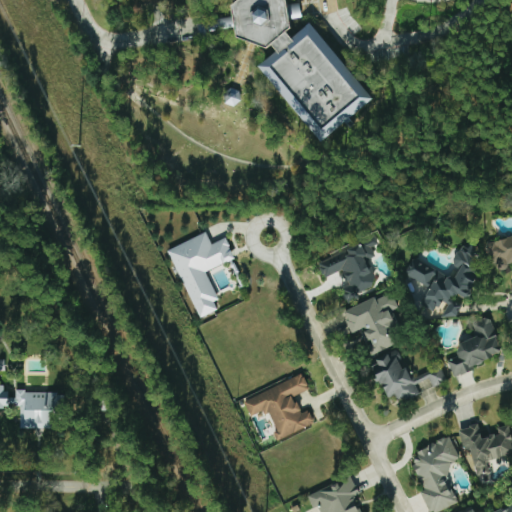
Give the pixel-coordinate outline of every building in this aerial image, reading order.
[(373,95),(321,137),(258,63),(277,48),(273,42),(266,48),(236,37),(230,5),(235,0),(286,0),(287,2),(299,1),(301,15),(289,17),(291,28),(287,30),(291,35),(310,18),(373,95)] [(197,318),(216,310),(212,301),(217,299),(205,271),(234,258),(225,237),(210,244),(205,233),(167,249),(197,318)] [(511,235),(487,242),(494,271),(511,266),(511,235)] [(318,261),(325,276),(339,270),(349,296),(375,285),(365,260),(374,256),(369,247),(377,244),(374,237),(318,261)] [(410,261),(403,283),(404,288),(429,312),(434,311),(443,301),(449,303),(441,311),(443,318),(456,315),(454,306),(448,301),(456,293),(466,296),(469,295),(474,283),(478,278),(476,265),(478,258),(473,254),(471,243),(463,244),(455,253),(452,263),(458,269),(456,275),(454,275),(410,261)] [(402,341),(388,311),(397,307),(390,291),(342,312),(351,332),(363,327),(370,344),(367,346),(371,355),(402,341)] [(451,373),(503,356),(490,318),(471,324),(475,337),(455,344),(459,356),(447,360),(451,373)] [(439,366),(411,378),(406,367),(402,369),(394,352),(371,362),(390,403),(418,391),(415,384),(428,378),(432,387),(446,381),(439,366)] [(242,400),(250,418),(267,410),(276,431),(271,433),(275,442),(314,425),(308,411),(301,414),(293,396),(308,389),(302,375),(242,400)] [(19,428),(61,429),(62,392),(15,391),(14,397),(5,397),(5,385),(0,384),(0,406),(19,407),(19,428)] [(511,454),(511,446),(508,425),(496,427),(497,434),(480,437),(478,425),(459,428),(463,449),(470,448),(475,475),(488,472),(486,460),(511,454)] [(435,511),(456,503),(445,476),(451,473),(447,464),(459,460),(449,436),(415,451),(419,460),(411,463),(419,481),(422,480),(426,487),(419,490),(428,511),(435,511)] [(306,495),(312,508),(317,506),(319,511),(359,511),(353,496),(358,494),(351,476),(306,495)] [(511,511),(511,503),(492,511),(511,511)]
